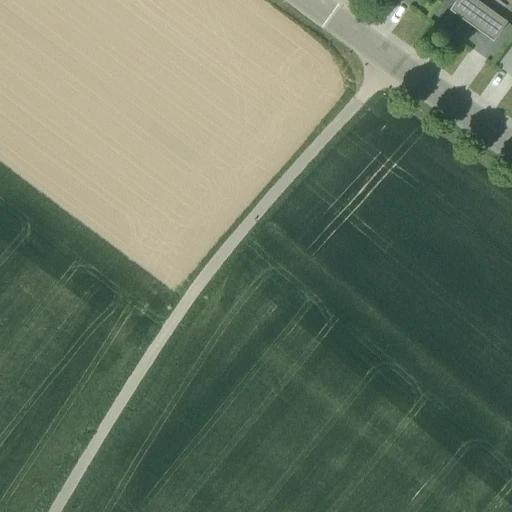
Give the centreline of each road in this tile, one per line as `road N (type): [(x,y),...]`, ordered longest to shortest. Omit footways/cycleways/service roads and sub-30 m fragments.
road 1 (unclassified): [(53,511),(213,264),(389,60)]
road 2 (residential): [(511,149),(389,60)]
